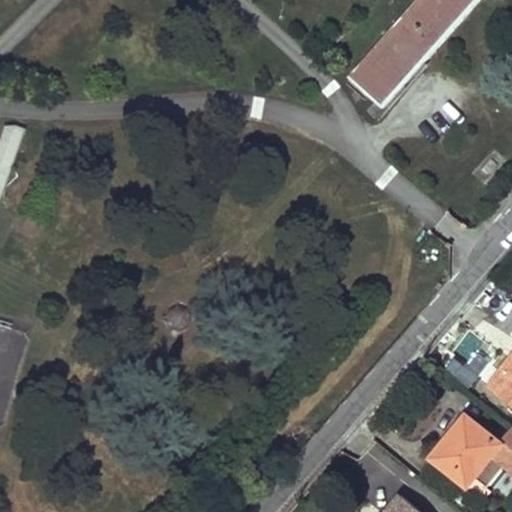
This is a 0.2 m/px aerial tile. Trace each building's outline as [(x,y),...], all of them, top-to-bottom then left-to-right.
[(421,0),(356,74),(383,98),(414,63),(420,69),(480,0),(421,0)] [(356,74),(351,79),(385,108),(420,69),(414,63),(383,98),(356,74)] [(0,199),(24,131),(15,127),(4,129),(1,139),(0,140),(0,199)] [(0,409),(25,338),(0,329),(0,409)] [(511,359),(491,387),(511,403),(511,359)] [(467,416),(452,435),(461,442),(441,466),(468,488),(476,478),(481,472),(493,481),(506,465),(511,469),(511,430),(502,444),(467,416)] [(452,435),(432,459),(441,466),(461,442),(452,435)] [(476,478),(468,488),(483,499),(487,498),(492,492),(476,478)] [(422,511),(403,496),(389,511),(422,511)]
